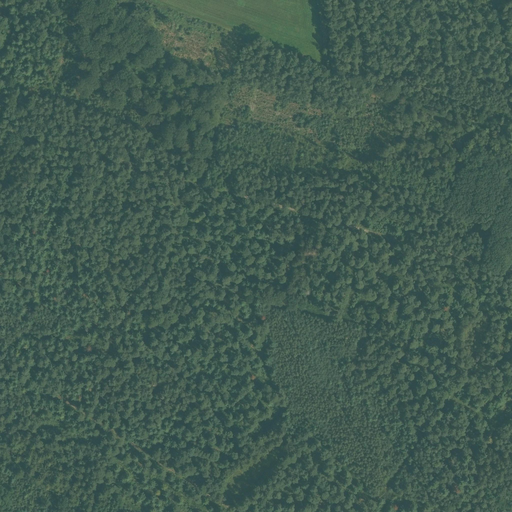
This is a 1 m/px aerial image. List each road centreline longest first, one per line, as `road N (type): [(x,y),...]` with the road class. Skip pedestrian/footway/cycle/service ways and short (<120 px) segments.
road 1 (track): [(0,125),(511,272)]
road 2 (track): [(239,511),(0,360)]
road 3 (track): [(511,138),(325,70)]
